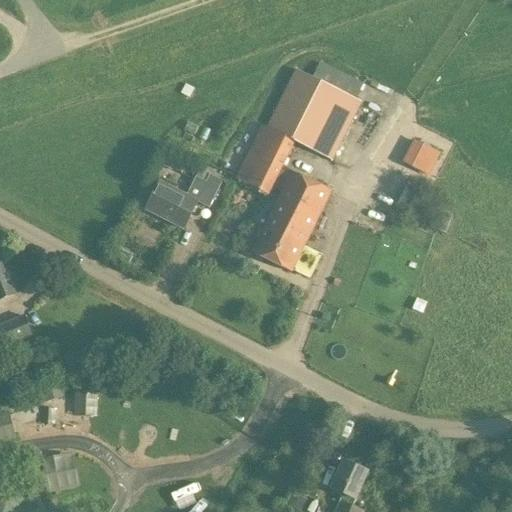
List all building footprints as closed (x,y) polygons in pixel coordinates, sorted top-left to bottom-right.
[(268,196),(272,189),(281,193),(291,172),(282,167),(294,143),(332,162),(361,102),(356,99),(363,83),(320,62),(312,78),(295,69),(266,128),(261,125),(234,179),(268,196)] [(400,161),(429,174),(440,150),(411,137),(400,161)] [(291,272),(331,192),(291,172),(252,253),(291,272)] [(184,230),(198,201),(209,207),(222,181),(209,174),(205,182),(195,176),(186,195),(159,181),(152,194),(150,193),(146,194),(143,201),(144,205),(147,206),(145,210),(184,230)] [(0,300),(15,295),(0,260),(0,259),(0,300)] [(0,325),(0,331),(5,345),(6,346),(31,336),(23,316),(0,325)] [(70,385),(78,408),(96,402),(88,379),(70,385)] [(62,387),(46,385),(44,396),(60,398),(62,387)] [(330,489),(342,494),(334,511),(363,511),(364,511),(351,506),(354,500),(355,500),(367,472),(343,461),(330,489)] [(299,511),(306,500),(304,499),(293,492),(286,505),(298,511),(299,511)]
